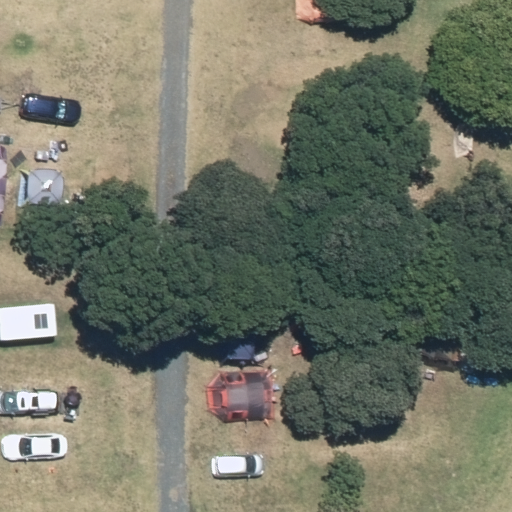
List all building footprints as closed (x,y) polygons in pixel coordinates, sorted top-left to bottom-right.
[(33,17),(61,17),(61,0),(0,0),(0,50),(32,51),(33,17)] [(351,32),(269,30),(268,67),(351,69),(351,32)] [(21,103),(55,103),(55,63),(0,62),(0,139),(21,140),(21,103)] [(314,99),(255,94),(252,131),(311,136),(314,99)] [(303,158),(249,155),(246,188),(301,192),(303,158)] [(21,189),(0,188),(0,224),(20,225),(21,189)] [(66,276),(0,274),(0,347),(64,349),(66,276)] [(40,391),(0,389),(0,455),(57,458),(59,426),(38,426),(40,391)]
